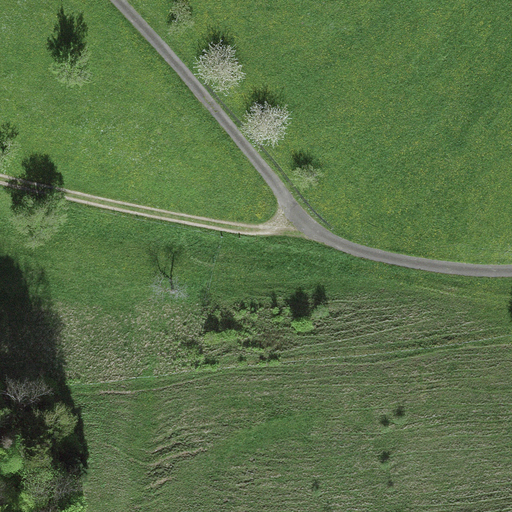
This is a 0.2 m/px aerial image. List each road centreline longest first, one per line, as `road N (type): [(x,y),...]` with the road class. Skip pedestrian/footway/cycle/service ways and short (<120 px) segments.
road 1 (track): [(302,222),(242,228),(0,179)]
road 2 (track): [(116,0),(302,222)]
road 3 (track): [(511,271),(391,258),(328,240),(302,222)]
